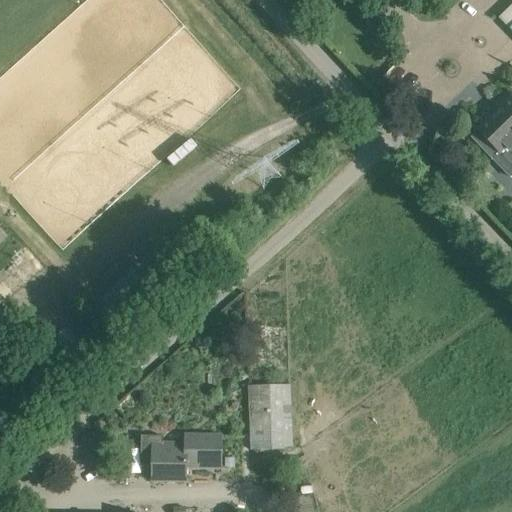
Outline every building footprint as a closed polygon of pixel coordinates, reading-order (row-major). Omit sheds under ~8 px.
[(511,5),(499,18),(511,31),(511,5)] [(479,131),(472,138),(492,159),(508,144),(511,148),(511,94),(508,90),(472,124),(479,131)] [(134,268),(88,311),(106,330),(151,287),(134,268)] [(25,341),(40,356),(61,378),(75,364),(40,327),(25,341)] [(290,386),(248,387),(251,450),(293,449),(290,386)] [(163,436),(141,436),(141,467),(152,467),(152,480),(186,481),(186,467),(221,467),(221,437),(185,437),(185,445),(163,444),(163,436)] [(225,458),(225,467),(234,467),(234,458),(225,458)]
